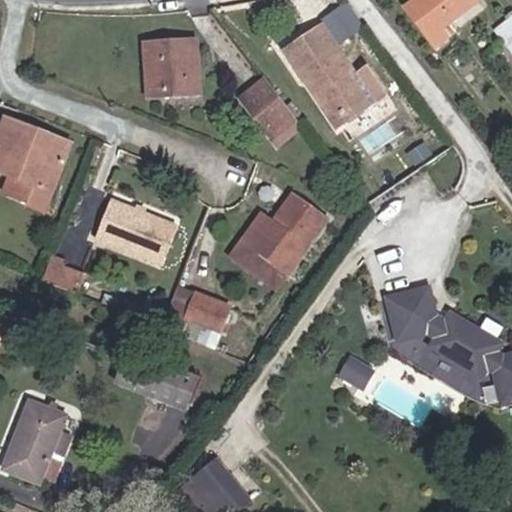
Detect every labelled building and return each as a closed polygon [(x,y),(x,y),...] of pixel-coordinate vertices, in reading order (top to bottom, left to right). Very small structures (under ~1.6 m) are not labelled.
[(442,28),(449,22),(476,2),(474,0),(414,0),(407,6),(436,47),(449,37),(442,28)] [(511,49),(511,16),(495,28),(511,49)] [(456,32),(449,22),(442,28),(449,37),(456,32)] [(369,96),(373,103),(388,93),(367,63),(356,72),(322,26),(286,52),(308,84),(314,80),(339,116),(369,96)] [(201,93),(198,42),(149,46),(152,96),(201,93)] [(295,118),(266,80),(243,99),(273,136),(295,118)] [(338,127),(373,103),(369,96),(339,116),(314,80),(308,84),(338,127)] [(2,130),(69,158),(74,145),(7,118),(2,130)] [(295,118),(273,136),(280,145),(303,129),(295,118)] [(54,194),(69,158),(2,130),(0,135),(0,173),(22,182),(50,193),(54,194)] [(46,205),(50,193),(22,182),(18,193),(46,205)] [(262,217),(232,259),(259,277),(270,262),(289,276),(329,220),(295,195),(273,225),(262,217)] [(146,216),(135,212),(113,204),(99,237),(164,264),(178,229),(146,216)] [(138,206),(135,212),(146,216),(149,211),(138,206)] [(71,258),(53,251),(49,260),(42,279),(77,293),(84,274),(68,268),(71,258)] [(278,291),(289,276),(270,262),(259,277),(278,291)] [(232,308),(178,289),(163,327),(217,349),(223,331),(230,314),(232,308)] [(494,352),(499,343),(449,315),(444,324),(432,317),(427,289),(385,297),(394,341),(428,334),(436,339),(430,348),(480,377),(485,367),(492,372),(500,403),(511,399),(511,353),(501,356),(494,352)] [(233,316),(230,314),(223,331),(229,333),(232,326),(230,325),(233,316)] [(187,410),(198,380),(132,352),(119,383),(187,410)] [(354,353),(340,373),(363,388),(377,368),(354,353)] [(33,402),(6,469),(42,483),(44,477),(55,481),(72,439),(60,435),(67,416),(33,402)] [(182,485),(204,511),(236,511),(253,498),(217,456),(182,485)]
